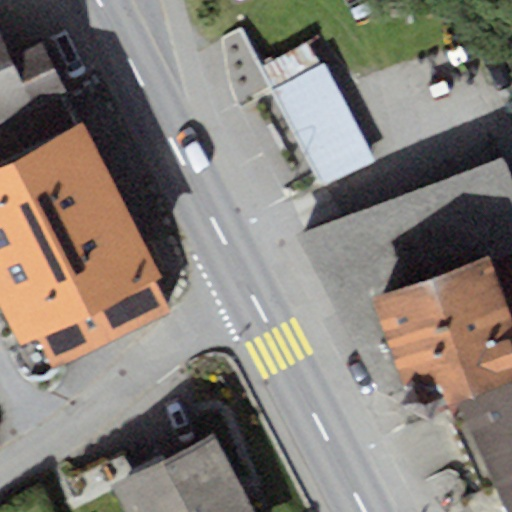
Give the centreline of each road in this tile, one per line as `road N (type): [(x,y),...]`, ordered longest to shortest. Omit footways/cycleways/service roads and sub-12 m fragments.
road 1 (primary): [(249,290),(98,0)]
road 2 (residential): [(249,290),(204,314),(50,441),(0,472)]
road 3 (primary): [(365,511),(249,290)]
